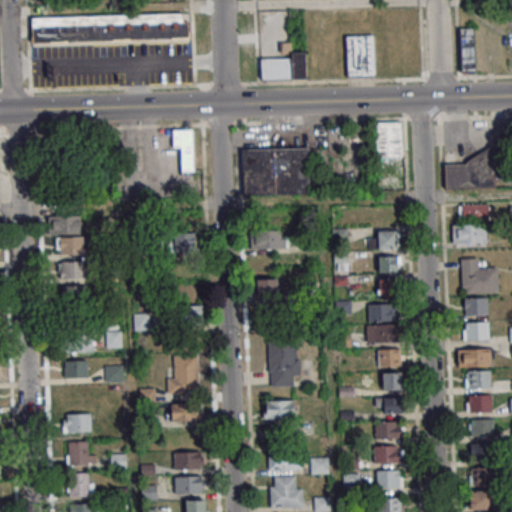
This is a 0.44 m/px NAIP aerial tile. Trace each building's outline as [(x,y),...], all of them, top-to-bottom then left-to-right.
[(31,16),(31,42),(189,40),(189,13),(31,16)] [(461,28),(461,73),(475,72),(474,27),(461,28)] [(375,76),(375,34),(345,35),(345,76),(375,76)] [(290,58),(260,58),(260,79),(306,79),(306,51),(290,51),(290,58)] [(374,157),(401,157),(401,122),(374,122),(374,157)] [(173,149),(180,149),(180,171),(193,171),(193,130),(173,130),(173,149)] [(242,149),(242,195),(309,194),(309,147),(242,149)] [(445,188),(498,187),(497,157),(444,159),(445,188)] [(489,221),(489,204),(457,204),(457,221),(489,221)] [(82,234),(82,215),(51,215),(51,234),(82,234)] [(487,242),(487,224),(452,224),(452,242),(487,242)] [(250,249),(287,248),(287,230),(249,231),(250,249)] [(398,230),(377,230),(377,238),(369,238),(369,249),(398,249),(398,230)] [(169,252),(197,252),(197,232),(169,232),(169,252)] [(83,236),(56,236),(56,254),(83,254),(83,236)] [(377,272),(401,272),(401,255),(377,255),(377,272)] [(461,258),(461,293),(498,293),(498,268),(484,268),(484,258),(461,258)] [(58,260),(58,279),(85,279),(85,260),(58,260)] [(278,279),(256,279),(256,298),(278,298),(278,279)] [(399,296),(399,279),(379,279),(379,296),(399,296)] [(88,304),(88,285),(61,285),(61,304),(88,304)] [(463,297),(463,314),(486,314),(486,297),(463,297)] [(367,321),(396,321),(396,302),(367,302),(367,321)] [(202,305),(174,305),(174,325),(202,325),(202,305)] [(133,312),(133,330),(149,330),(149,312),(133,312)] [(462,322),(462,339),(489,339),(489,322),(462,322)] [(366,341),(399,341),(399,324),(366,324),(366,341)] [(61,351),(92,351),(92,332),(61,332),(61,351)] [(269,385),(299,385),(299,342),(269,342),(269,385)] [(377,348),(377,366),(401,366),(401,348),(377,348)] [(457,348),(457,366),(492,366),(492,348),(457,348)] [(198,393),(198,355),(173,355),(173,365),(167,365),(167,393),(198,393)] [(86,360),(64,360),(64,378),(86,378),(86,360)] [(104,364),(104,382),(122,382),(122,364),(104,364)] [(465,387),(491,387),(491,370),(465,370),(465,387)] [(382,389),(402,389),(402,372),(382,372),(382,389)] [(465,411),(492,411),(492,394),(465,394),(465,411)] [(402,412),(402,397),(374,397),(374,412),(402,412)] [(263,400),(263,418),(294,418),(294,400),(263,400)] [(171,421),(198,421),(198,404),(171,404),(171,421)] [(91,431),(91,413),(62,413),(62,431),(91,431)] [(493,434),(493,419),(467,419),(468,435),(493,434)] [(374,421),(374,438),(401,438),(401,421),(374,421)] [(88,452),(88,441),(67,441),(67,464),(94,464),(94,452),(88,452)] [(493,443),(470,443),(470,457),(493,457),(493,443)] [(373,445),(373,462),(401,462),(401,445),(373,445)] [(298,448),(268,448),(268,469),(298,469),(298,448)] [(201,468),(201,451),(173,451),(173,468),(201,468)] [(110,454),(110,468),(126,468),(126,454),(110,454)] [(327,456),(310,456),(310,473),(327,473),(327,456)] [(494,467),(470,467),(470,485),(494,485),(494,467)] [(376,470),(376,487),(402,487),(402,470),(376,470)] [(68,472),(68,496),(93,496),(93,472),(68,472)] [(204,475),(174,475),(174,493),(204,493),(204,475)] [(302,476),(270,476),(270,506),(302,506),(302,476)] [(496,511),(496,490),(469,490),(468,511),(490,511),(496,511)] [(330,511),(330,496),(314,496),(314,511),(330,511)] [(400,511),(401,498),(377,498),(377,511),(400,511)] [(205,511),(206,499),(185,499),(184,511),(205,511)]
